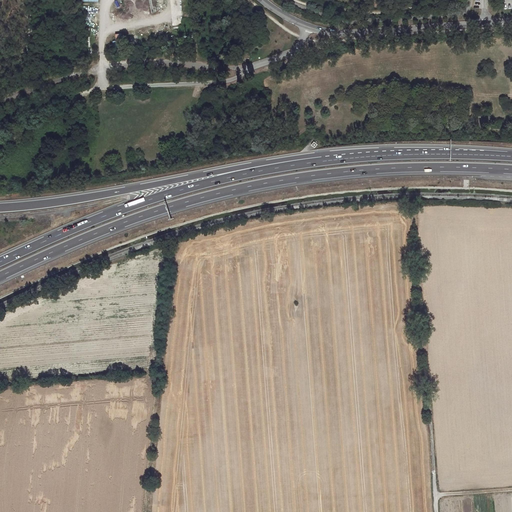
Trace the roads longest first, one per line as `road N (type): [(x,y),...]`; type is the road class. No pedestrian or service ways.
road 1 (trunk): [(0,276),(163,208),(265,183),(400,167),(511,169)]
road 2 (trunk): [(322,161),(168,193),(0,261)]
road 3 (motorway): [(322,161),(297,157),(0,208)]
road 4 (unclassified): [(264,0),(315,29),(340,33),(511,21)]
road 5 (trunk): [(511,156),(322,161)]
road 6 (track): [(436,511),(427,377)]
